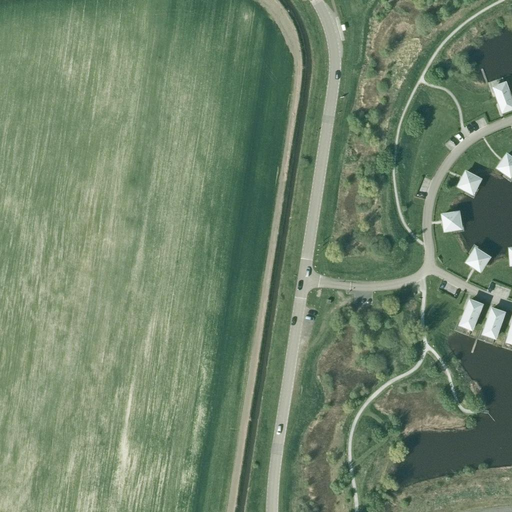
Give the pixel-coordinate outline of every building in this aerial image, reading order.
[(492,89),(501,113),(511,109),(511,106),(504,85),(492,89)] [(511,173),(511,160),(509,158),(506,156),(497,169),(509,177),(511,173)] [(465,173),(458,187),(471,194),(479,180),(465,173)] [(442,216),(444,231),(459,229),(457,214),(442,216)] [(474,250),(469,258),(466,263),(479,271),(487,258),(474,250)] [(469,301),(459,325),(471,330),(480,306),(469,301)] [(482,334),(494,338),(503,314),(491,310),(482,334)]
